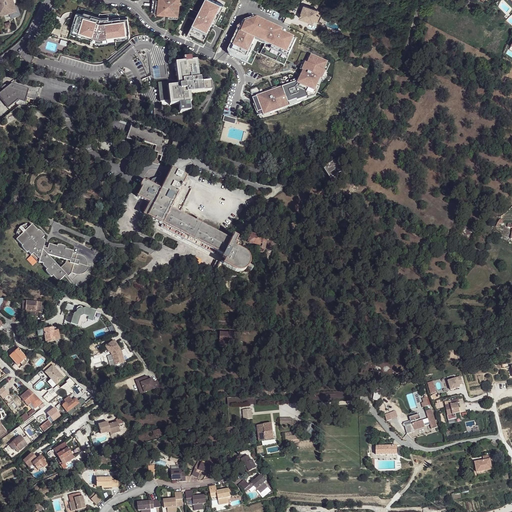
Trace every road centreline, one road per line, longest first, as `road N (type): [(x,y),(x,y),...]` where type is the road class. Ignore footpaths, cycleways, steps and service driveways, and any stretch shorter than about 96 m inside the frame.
road 1 (residential): [(237,481),(151,483),(103,511)]
road 2 (residential): [(502,437),(419,448),(394,420)]
